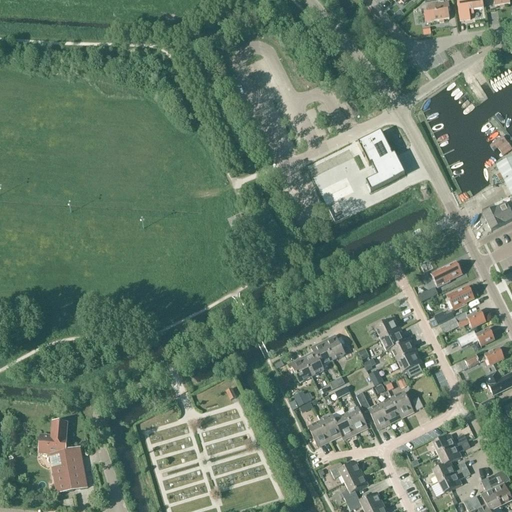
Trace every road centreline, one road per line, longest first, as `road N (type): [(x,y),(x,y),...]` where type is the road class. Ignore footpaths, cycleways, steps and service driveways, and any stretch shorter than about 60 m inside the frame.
road 1 (residential): [(401,110),(508,41),(502,34),(409,43),(366,0)]
road 2 (residential): [(169,370),(388,254)]
road 3 (tertiary): [(401,110),(306,0)]
road 4 (residential): [(408,294),(279,359)]
road 5 (residential): [(456,415),(451,377),(408,294)]
road 6 (tertiary): [(511,330),(455,217)]
